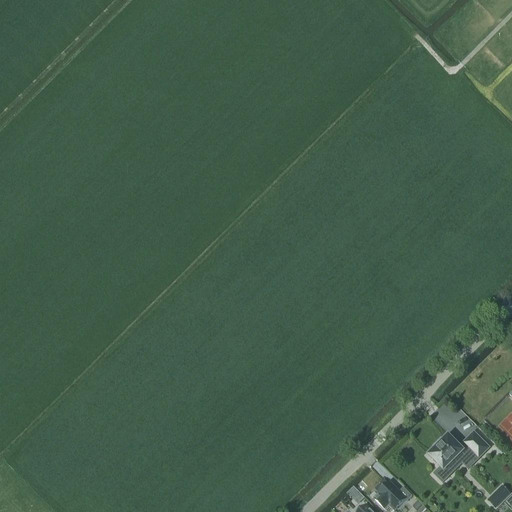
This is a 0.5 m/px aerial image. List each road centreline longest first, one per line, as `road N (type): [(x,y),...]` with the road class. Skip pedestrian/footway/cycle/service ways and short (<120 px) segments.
road 1 (residential): [(308,511),(511,310)]
road 2 (track): [(417,38),(454,71),(511,14)]
